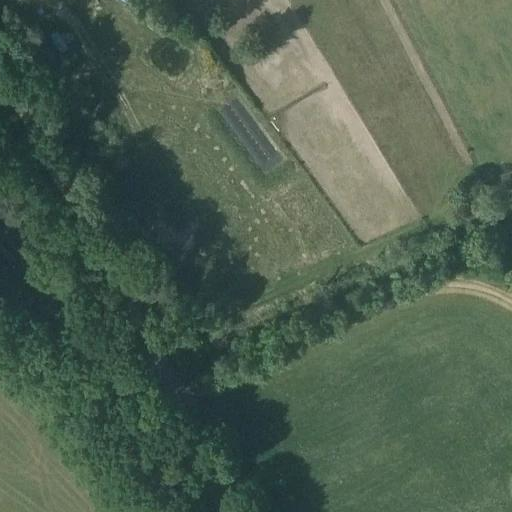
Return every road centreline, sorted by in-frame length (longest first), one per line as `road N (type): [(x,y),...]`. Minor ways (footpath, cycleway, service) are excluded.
road 1 (unclassified): [(0,66),(183,401),(224,511)]
road 2 (unknown): [(183,401),(426,295),(453,291),(511,315)]
